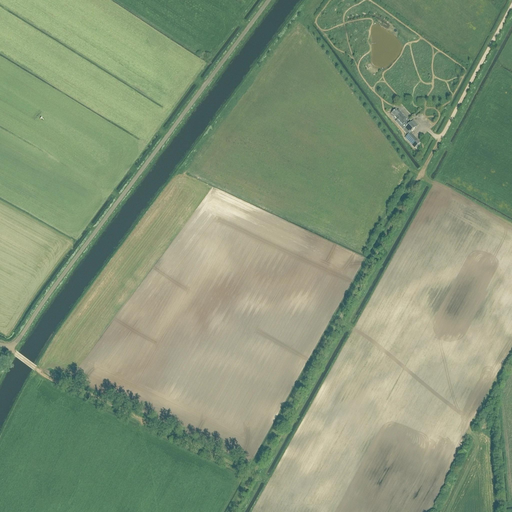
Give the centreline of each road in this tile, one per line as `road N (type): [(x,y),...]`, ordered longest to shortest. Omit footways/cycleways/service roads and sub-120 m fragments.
road 1 (track): [(511,5),(254,473)]
road 2 (unclassified): [(8,349),(269,0)]
road 3 (track): [(254,473),(35,368)]
